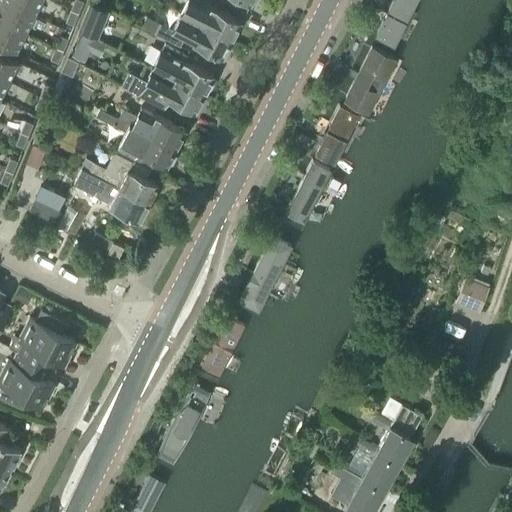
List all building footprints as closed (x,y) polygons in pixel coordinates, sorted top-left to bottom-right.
[(34,14),(4,0),(0,0),(0,1),(0,20),(25,33),(34,14)] [(40,0),(4,0),(34,14),(40,0)] [(80,0),(74,0),(70,10),(78,13),(83,1),(80,0)] [(198,0),(185,0),(179,13),(182,14),(231,39),(240,21),(198,0)] [(392,0),(374,37),(393,46),(417,0),(392,0)] [(79,29),(91,34),(97,36),(108,10),(89,3),(79,29)] [(73,25),(78,13),(70,10),(65,22),(73,25)] [(231,39),(179,13),(171,29),(159,22),(153,33),(178,46),(183,37),(222,57),(231,39)] [(25,33),(0,20),(0,43),(16,51),(25,33)] [(95,39),(83,33),(72,55),(83,60),(95,39)] [(60,35),(55,47),(63,51),(68,39),(60,35)] [(163,44),(152,66),(203,92),(212,75),(182,60),(184,55),(163,44)] [(58,63),(63,51),(55,47),(50,59),(58,63)] [(371,47),(343,101),(366,113),(394,60),(371,47)] [(0,53),(0,76),(8,80),(17,62),(0,53)] [(67,56),(66,57),(61,70),(72,75),(78,61),(67,56)] [(145,78),(128,69),(120,83),(162,105),(167,97),(194,111),(203,92),(152,66),(145,78)] [(44,84),(39,96),(47,99),(52,87),(44,84)] [(42,111),(47,99),(39,96),(34,108),(42,111)] [(338,105),(314,156),(333,165),(358,115),(338,105)] [(113,125),(117,118),(98,108),(94,115),(113,125)] [(117,118),(128,123),(175,147),(184,130),(154,114),(149,122),(122,108),(117,118)] [(25,120),(20,132),(28,135),(33,123),(25,120)] [(175,147),(128,123),(114,151),(149,169),(154,159),(166,165),(175,147)] [(23,147),(28,135),(20,132),(15,144),(23,147)] [(45,150),(33,145),(25,163),(37,169),(45,150)] [(80,167),(87,170),(147,201),(150,194),(152,195),(157,187),(155,186),(156,183),(126,168),(129,162),(111,153),(104,167),(85,157),(80,167)] [(10,157),(4,169),(12,173),(17,161),(10,157)] [(329,171),(310,161),(284,214),(302,223),(329,171)] [(147,201),(87,170),(80,167),(72,182),(93,193),(95,188),(111,197),(108,203),(111,205),(108,209),(119,215),(121,210),(138,219),(139,216),(141,217),(146,208),(144,207),(147,201)] [(12,173),(4,169),(0,180),(0,181),(7,185),(12,173)] [(41,185),(34,199),(56,210),(63,196),(41,185)] [(56,210),(34,199),(29,210),(51,221),(56,210)] [(74,228),(81,211),(67,205),(60,222),(74,228)] [(108,249),(112,241),(95,233),(92,241),(108,249)] [(270,237),(237,301),(257,312),(290,246),(270,237)] [(112,241),(108,249),(107,252),(118,257),(123,246),(112,241)] [(488,288),(477,284),(465,280),(457,302),(480,310),(488,288)] [(8,346),(17,350),(41,363),(46,352),(63,361),(75,340),(61,332),(66,322),(40,309),(35,319),(29,316),(19,336),(14,334),(8,346)] [(226,319),(199,368),(217,377),(243,327),(226,319)] [(35,373),(41,363),(17,350),(12,361),(8,358),(0,373),(0,382),(2,383),(0,388),(0,395),(23,407),(28,397),(42,404),(53,382),(35,373)] [(386,429),(376,447),(374,451),(398,463),(412,437),(409,436),(421,414),(389,397),(379,415),(373,412),(369,419),(386,429)] [(182,399),(153,457),(169,466),(199,408),(182,399)] [(0,465),(8,470),(19,449),(20,450),(21,449),(0,438),(0,434),(5,425),(0,422),(0,465)] [(354,453),(347,464),(362,473),(359,476),(383,489),(398,463),(374,451),(376,447),(359,437),(354,445),(357,446),(354,453)] [(345,461),(337,456),(333,462),(342,467),(344,463),(345,461)] [(333,462),(330,468),(339,473),(340,471),(357,480),(345,503),(361,511),(370,511),(383,489),(359,476),(362,473),(347,464),(344,463),(342,467),(333,462)] [(144,511),(156,488),(139,479),(122,511),(144,511)]
